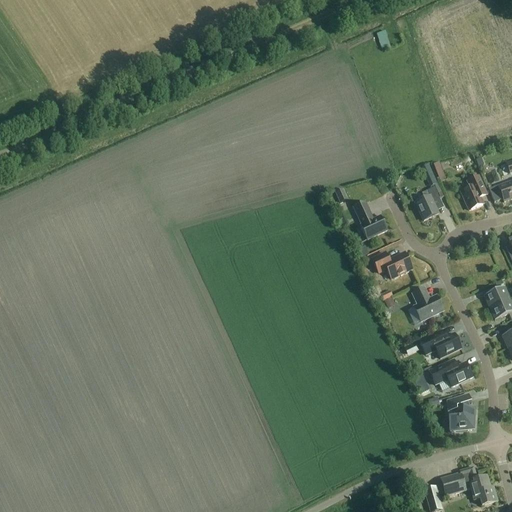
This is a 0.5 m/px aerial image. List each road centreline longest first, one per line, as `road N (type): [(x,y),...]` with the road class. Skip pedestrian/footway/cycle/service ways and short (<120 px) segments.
road 1 (track): [(0,155),(355,0)]
road 2 (unclassified): [(311,511),(384,476),(497,442)]
road 3 (residential): [(497,442),(486,362),(441,255)]
